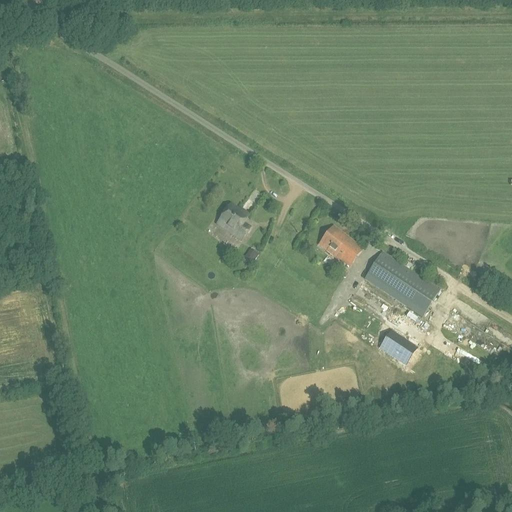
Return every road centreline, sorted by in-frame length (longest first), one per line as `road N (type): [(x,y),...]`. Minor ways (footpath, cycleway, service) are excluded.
road 1 (unclassified): [(471,290),(63,35),(40,0)]
road 2 (track): [(0,14),(100,511)]
